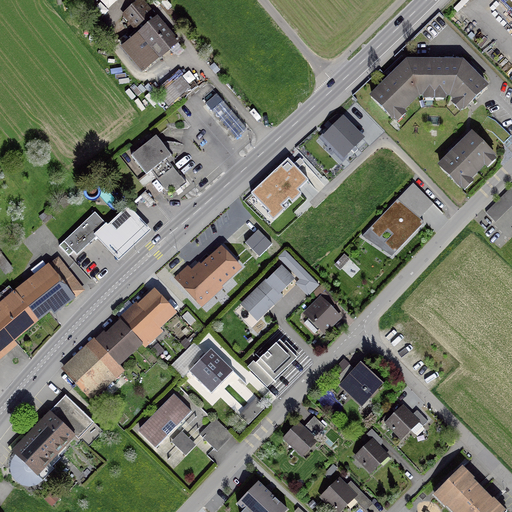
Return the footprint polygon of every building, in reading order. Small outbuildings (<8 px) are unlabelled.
[(511,0),(501,0),(511,10),(511,0)] [(125,15),(140,33),(160,56),(160,57),(177,43),(142,1),(125,15)] [(143,71),(160,56),(140,33),(123,48),(143,71)] [(435,94),(435,63),(408,62),(372,97),(393,118),(419,94),(424,94),(435,94)] [(435,94),(451,94),(465,108),(486,87),(462,63),(435,63),(435,94)] [(171,85),(159,96),(169,106),(180,96),(171,85)] [(217,95),(206,104),(212,111),(223,101),(217,95)] [(247,129),(223,101),(212,111),(236,138),(247,129)] [(343,119),(325,137),(344,156),(362,138),(343,119)] [(473,134),(440,166),(460,187),(493,155),(473,134)] [(167,159),(171,155),(156,136),(132,156),(152,181),(156,178),(166,191),(172,187),(176,191),(187,183),(167,159)] [(267,214),(273,220),(285,209),(282,206),(289,199),(287,197),(296,189),(298,191),(308,181),(302,174),(293,164),(288,159),(251,193),(269,212),(267,214)] [(424,214),(434,204),(413,183),(401,196),(406,204),(424,214)] [(394,235),(386,244),(395,253),(424,223),(423,221),(397,200),(370,229),(379,237),(388,228),(394,235)] [(109,229),(96,240),(119,264),(152,234),(130,210),(109,229)] [(44,223),(52,217),(47,211),(39,217),(44,223)] [(69,254),(72,250),(77,255),(108,226),(95,212),(60,245),(69,254)] [(247,241),(254,248),(265,237),(258,230),(247,241)] [(254,248),(261,255),(272,244),(265,237),(254,248)] [(195,275),(189,267),(176,279),(199,304),(240,266),(223,249),(195,275)] [(286,251),(279,257),(301,279),(297,283),(308,295),(319,284),(286,251)] [(0,267),(5,274),(12,269),(0,253),(0,267)] [(67,293),(71,299),(82,290),(58,259),(48,267),(47,266),(15,292),(35,318),(67,293)] [(293,280),(281,268),(243,305),(253,314),(261,306),(265,310),(272,303),(268,298),(270,296),(266,292),(272,286),(279,293),(293,280)] [(38,322),(35,318),(15,292),(4,301),(0,295),(0,346),(10,338),(13,342),(38,322)] [(321,299),(306,313),(310,317),(305,323),(315,333),(320,328),(324,332),(339,317),(330,308),(335,303),(325,292),(320,297),(321,299)] [(123,324),(138,341),(142,337),(148,344),(162,331),(156,324),(173,309),(157,293),(135,314),(123,324)] [(138,341),(123,324),(107,339),(104,335),(97,341),(100,345),(68,375),(92,400),(105,389),(110,394),(125,380),(120,374),(122,372),(114,364),(138,341)] [(292,353),(280,340),(256,364),(259,367),(256,371),(266,380),(270,379),(292,356),(292,353)] [(211,393),(233,371),(211,349),(189,372),(211,393)] [(374,388),(379,383),(360,365),(355,370),(349,365),(336,380),(358,400),(369,388),(374,388)] [(22,435),(9,448),(16,455),(13,461),(11,468),(13,474),(17,480),(23,484),(29,485),(36,484),(42,480),(53,469),(45,461),(71,434),(74,437),(75,436),(79,439),(94,423),(66,395),(49,412),(53,416),(30,441),(22,435)] [(157,447),(192,412),(174,395),(159,410),(162,413),(153,423),(150,420),(140,430),(157,447)] [(265,407),(256,399),(240,416),(249,424),(265,407)] [(404,407),(385,426),(402,443),(421,424),(404,407)] [(301,455),(316,440),(315,439),(326,427),(314,417),(304,428),(298,423),(283,438),(301,455)] [(215,418),(200,434),(217,451),(233,435),(215,418)] [(171,442),(186,456),(196,445),(182,431),(171,442)] [(373,442),(355,461),(372,478),(391,459),(373,442)] [(115,450),(106,459),(113,465),(121,456),(115,450)] [(501,511),(502,511),(462,469),(443,486),(444,487),(437,494),(454,511),(501,511)] [(355,498),(360,492),(350,482),(345,487),(338,480),(322,495),(336,510),(352,494),(355,498)] [(284,511),(287,510),(258,482),(238,504),(246,511),(284,511)]
